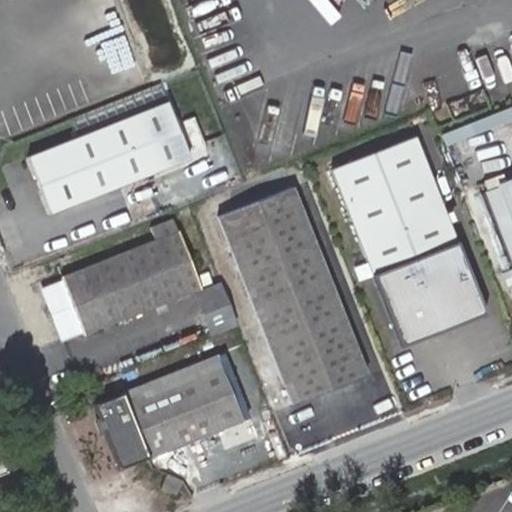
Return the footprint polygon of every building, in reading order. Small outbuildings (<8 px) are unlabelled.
[(55,214),(194,160),(173,103),(33,157),(55,214)] [(487,311),(416,134),(334,166),(404,344),(487,311)] [(511,179),(483,191),(511,266),(511,179)] [(221,212),(294,401),(368,372),(294,183),(221,212)] [(69,281),(50,288),(68,336),(88,329),(89,333),(207,288),(185,231),(183,232),(178,218),(159,226),(164,239),(67,276),(69,281)] [(102,242),(59,252),(63,267),(106,258),(102,242)] [(221,363),(112,409),(133,464),(244,418),(221,363)] [(0,477),(10,474),(0,447),(0,477)] [(161,487),(177,494),(183,480),(168,472),(161,487)]
